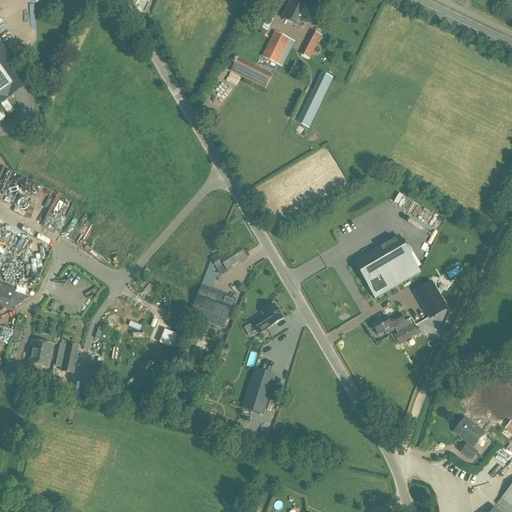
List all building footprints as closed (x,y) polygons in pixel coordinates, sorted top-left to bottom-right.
[(305,0),(291,0),(282,19),(299,27),(311,3),(305,0)] [(275,32),(262,57),(276,64),(289,39),(275,32)] [(321,36),(314,32),(313,32),(310,36),(319,40),(321,36)] [(0,44),(0,104),(28,84),(0,44)] [(310,58),(314,51),(305,46),(301,53),(300,55),(309,60),(310,58)] [(237,58),(231,72),(266,89),(273,76),(237,58)] [(295,63),(290,74),(298,79),(304,68),(295,63)] [(322,74),(298,124),(308,129),(332,79),(322,74)] [(27,183),(23,195),(29,197),(34,185),(27,183)] [(62,216),(66,205),(61,203),(57,214),(62,216)] [(40,227),(38,231),(46,235),(48,231),(40,227)] [(360,260),(354,264),(356,267),(374,298),(375,298),(374,299),(375,300),(420,273),(419,273),(399,238),(395,240),(395,239),(394,240),(394,241),(381,248),(380,248),(380,249),(360,260)] [(238,245),(212,261),(215,266),(217,269),(223,266),(227,272),(247,260),(238,245)] [(15,249),(18,259),(26,256),(23,247),(15,249)] [(12,256),(7,265),(14,269),(19,260),(12,256)] [(211,261),(201,287),(211,291),(217,275),(213,273),(215,266),(212,261),(211,261)] [(188,292),(162,282),(154,302),(181,312),(188,292)] [(422,287),(414,292),(420,304),(429,319),(430,319),(447,309),(431,282),(422,287)] [(0,284),(0,306),(8,309),(9,306),(15,308),(24,302),(27,294),(0,284)] [(201,287),(190,317),(218,327),(222,318),(227,320),(235,301),(211,291),(201,287)] [(260,319),(253,324),(259,334),(267,329),(270,327),(282,319),(276,309),(274,306),(262,313),(264,316),(260,319)] [(383,321),(375,326),(379,333),(383,341),(388,339),(390,343),(405,335),(402,330),(404,329),(399,321),(401,320),(396,312),(382,320),(383,321)] [(390,343),(389,344),(392,349),(395,355),(403,350),(412,344),(406,334),(405,335),(390,343)] [(32,349),(28,365),(48,369),(53,345),(33,341),(33,343),(31,344),(31,347),(32,349)] [(60,345),(56,367),(62,368),(61,372),(73,374),(79,348),(75,347),(74,345),(72,345),(70,346),(67,345),(66,346),(60,345)] [(7,362),(4,374),(28,379),(31,367),(7,362)] [(87,365),(80,395),(95,399),(102,369),(87,365)] [(264,416),(276,377),(255,370),(244,410),(263,415),(264,416)] [(52,383),(50,390),(60,393),(62,386),(52,383)] [(29,395),(25,408),(33,410),(37,397),(29,395)] [(465,418),(454,433),(468,444),(461,452),(471,461),(477,453),(470,447),(471,446),(472,447),(483,433),(465,418)] [(487,492),(493,484),(487,480),(482,489),(487,492)] [(511,484),(501,499),(511,507),(511,484)] [(443,486),(437,488),(442,499),(447,497),(443,486)]
